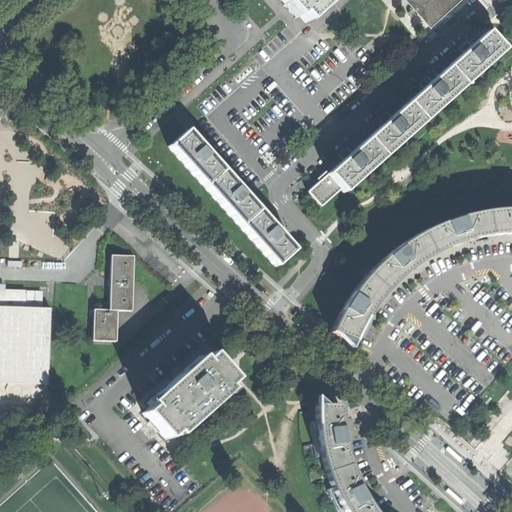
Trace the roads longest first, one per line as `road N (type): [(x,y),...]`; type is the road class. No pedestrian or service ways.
road 1 (residential): [(490,0),(278,188),(280,203),(317,243),(321,259),(274,316)]
road 2 (residential): [(497,511),(274,316)]
road 3 (residential): [(150,460),(109,410),(244,291)]
road 4 (residential): [(101,157),(240,30),(213,0)]
road 5 (residential): [(244,291),(101,157)]
road 6 (residential): [(0,67),(101,157)]
